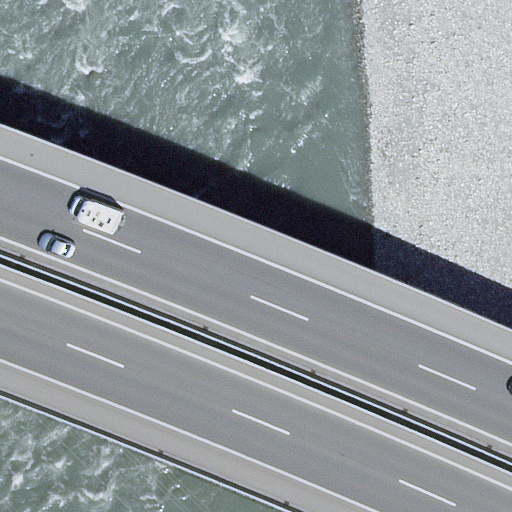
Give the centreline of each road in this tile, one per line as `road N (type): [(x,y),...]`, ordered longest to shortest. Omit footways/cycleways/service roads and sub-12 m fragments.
road 1 (motorway): [(511,397),(0,195)]
road 2 (motorway): [(0,311),(490,511)]
